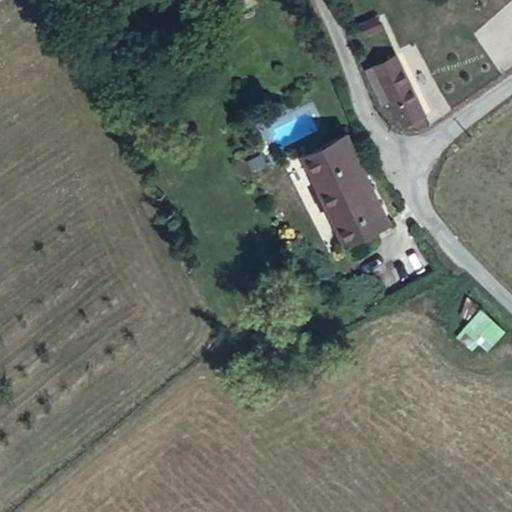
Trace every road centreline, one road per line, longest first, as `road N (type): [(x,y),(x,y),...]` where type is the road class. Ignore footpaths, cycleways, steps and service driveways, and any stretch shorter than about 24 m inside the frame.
road 1 (unclassified): [(319,0),(362,95),(414,165)]
road 2 (unclassified): [(511,294),(431,223),(414,165)]
road 3 (unclassified): [(414,165),(511,88)]
